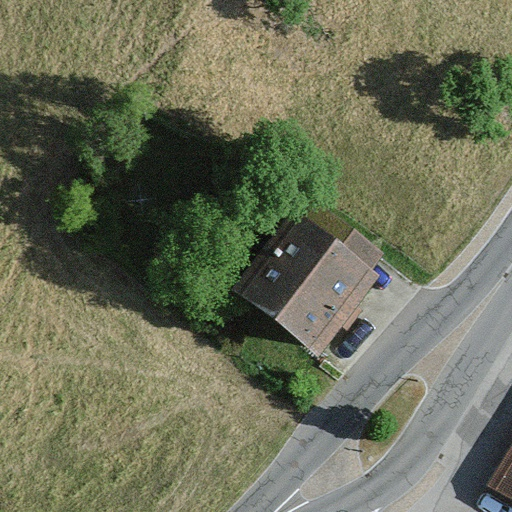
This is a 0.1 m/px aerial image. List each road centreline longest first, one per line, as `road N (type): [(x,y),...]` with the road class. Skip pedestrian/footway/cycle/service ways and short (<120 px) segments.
road 1 (tertiary): [(347,506),(406,468),(475,364),(483,289)]
road 2 (tertiary): [(483,289),(334,435)]
